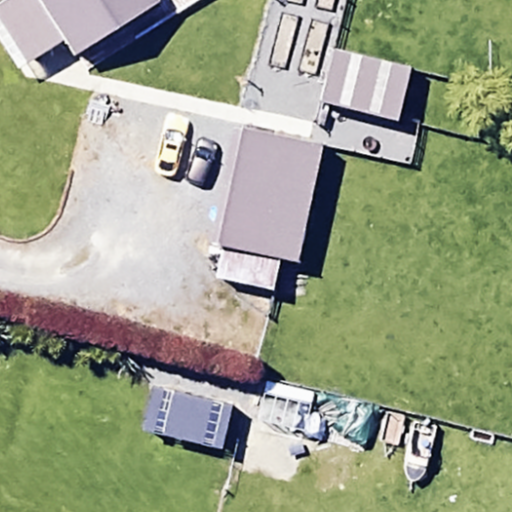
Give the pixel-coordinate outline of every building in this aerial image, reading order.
[(155,0),(8,0),(0,5),(0,36),(20,66),(60,40),(71,57),(156,2),(155,0)] [(340,0),(271,0),(270,6),(336,21),(340,0)] [(414,70),(339,48),(324,98),(399,121),(414,70)] [(319,149),(232,129),(208,237),(225,240),(218,271),(273,283),(279,260),(293,264),(319,149)] [(153,387),(143,431),(222,450),(233,406),(153,387)]
